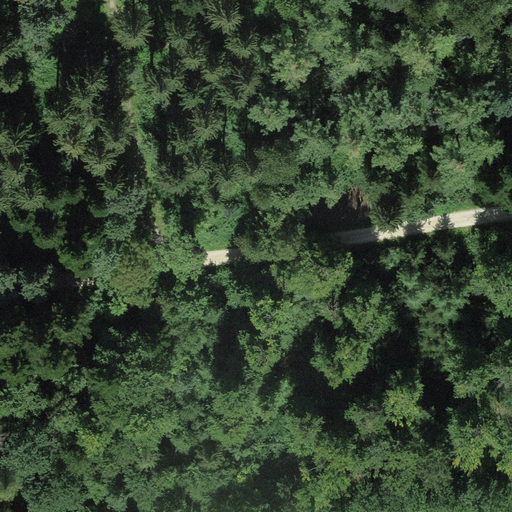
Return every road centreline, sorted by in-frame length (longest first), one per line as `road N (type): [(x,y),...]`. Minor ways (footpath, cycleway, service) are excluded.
road 1 (track): [(511,213),(0,295)]
road 2 (track): [(111,511),(511,402)]
road 3 (track): [(110,0),(153,268)]
